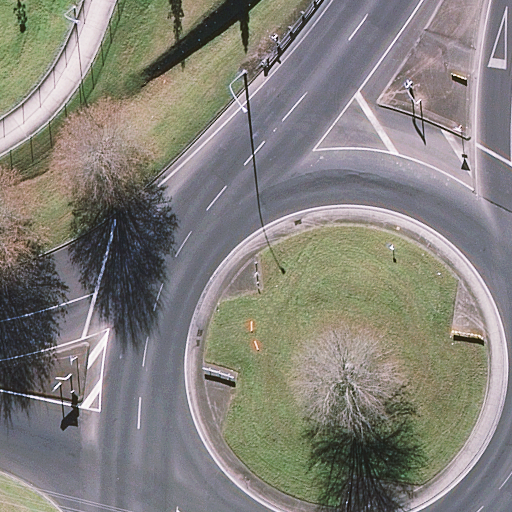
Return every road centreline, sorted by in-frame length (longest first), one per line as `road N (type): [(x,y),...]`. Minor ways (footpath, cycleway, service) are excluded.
road 1 (trunk): [(214,199),(357,171),(447,203),(511,266)]
road 2 (trunk): [(214,199),(365,0)]
road 3 (trunk): [(144,450),(139,384),(146,338),(178,249)]
road 4 (tertiary): [(0,323),(178,249)]
road 5 (tertiary): [(144,450),(0,412)]
